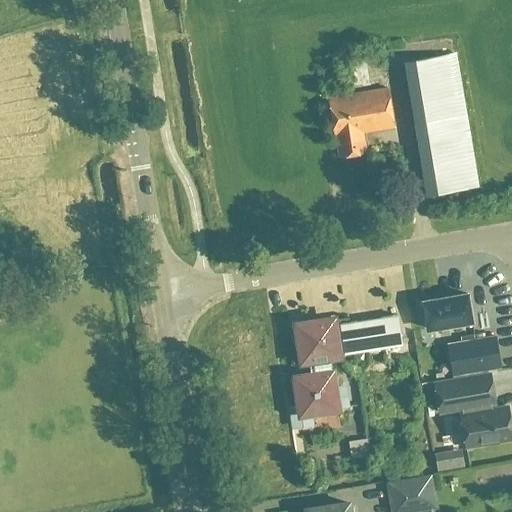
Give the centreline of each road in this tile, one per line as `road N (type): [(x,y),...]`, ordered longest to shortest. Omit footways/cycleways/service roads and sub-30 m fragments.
road 1 (residential): [(159,294),(511,233)]
road 2 (tertiary): [(159,294),(111,0)]
road 3 (tertiary): [(195,511),(159,294)]
